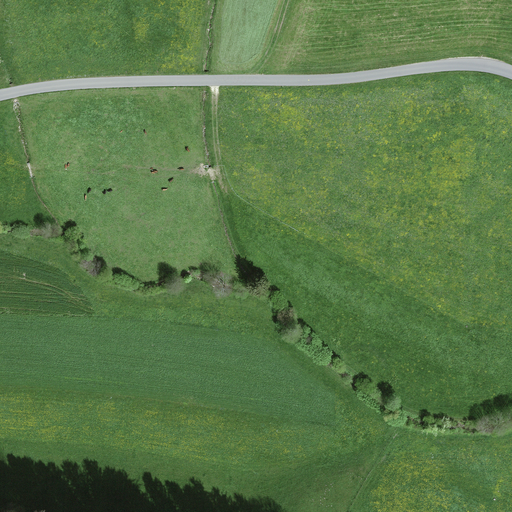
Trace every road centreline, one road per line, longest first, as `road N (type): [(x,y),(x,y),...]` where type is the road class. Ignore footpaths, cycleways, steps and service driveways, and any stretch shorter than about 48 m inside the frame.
road 1 (tertiary): [(0,94),(447,65),(511,74)]
road 2 (track): [(213,80),(215,160),(228,195),(340,266),(476,327)]
